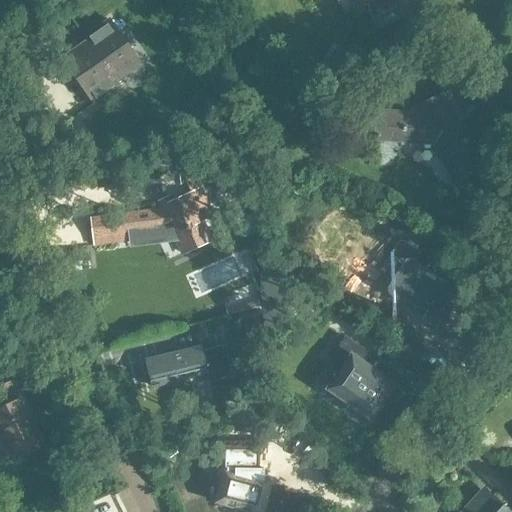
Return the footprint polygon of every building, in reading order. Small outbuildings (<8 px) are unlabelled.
[(409,2),(388,17),(398,30),(418,15),(409,2)] [(93,51),(69,67),(94,103),(120,86),(117,82),(141,64),(111,20),(85,38),(93,51)] [(456,184),(482,171),(453,114),(456,113),(446,94),(412,111),(414,115),(377,113),(375,139),(435,143),(456,184)] [(53,137),(67,157),(85,145),(70,124),(53,137)] [(222,179),(220,162),(179,166),(181,183),(182,183),(188,196),(162,208),(163,210),(90,218),(93,245),(130,241),(129,234),(172,229),(184,254),(211,241),(202,222),(213,216),(196,181),(222,179)] [(153,178),(151,168),(138,169),(140,180),(153,178)] [(420,323),(448,287),(442,282),(451,269),(418,239),(398,265),(391,258),(395,255),(386,247),(380,254),(392,270),(379,284),(420,301),(408,312),(420,323)] [(285,276),(263,276),(264,323),(286,323),(285,276)] [(260,312),(258,301),(225,309),(228,320),(260,312)] [(258,325),(247,328),(251,344),(262,341),(258,325)] [(369,354),(345,337),(330,358),(342,368),(327,389),(372,420),(395,386),(363,363),(369,354)] [(231,376),(223,345),(202,350),(201,350),(201,347),(171,355),(171,354),(164,356),(146,361),(152,387),(206,373),(209,382),(231,376)] [(16,459),(43,446),(29,416),(31,415),(18,388),(20,387),(14,373),(0,379),(0,396),(10,392),(15,403),(0,410),(0,434),(5,445),(8,443),(16,459)] [(261,511),(266,492),(262,491),(263,488),(261,487),(261,483),(251,481),(251,482),(246,481),(246,446),(220,446),(219,474),(227,474),(220,502),(261,511)] [(492,504),(479,493),(467,506),(469,508),(465,511),(511,511),(497,498),(492,504)]
